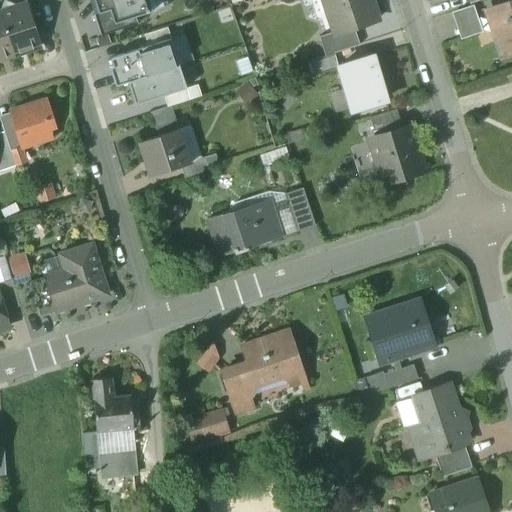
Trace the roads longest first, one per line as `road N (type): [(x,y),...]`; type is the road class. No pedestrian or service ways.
road 1 (residential): [(151,319),(473,221)]
road 2 (residential): [(73,65),(151,319)]
road 3 (residential): [(408,0),(473,221)]
road 4 (residential): [(151,319),(160,511)]
road 5 (residential): [(0,370),(151,319)]
road 6 (residential): [(473,221),(511,370)]
